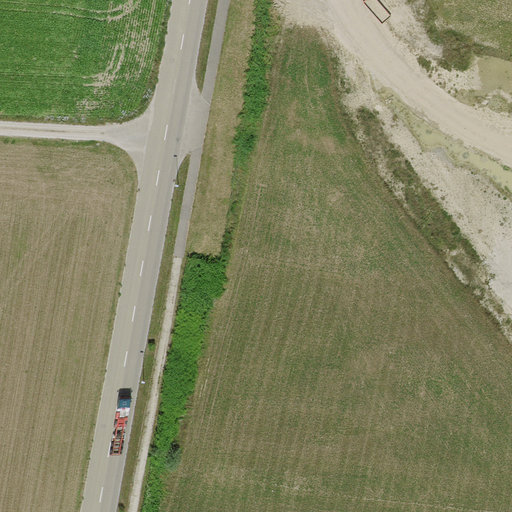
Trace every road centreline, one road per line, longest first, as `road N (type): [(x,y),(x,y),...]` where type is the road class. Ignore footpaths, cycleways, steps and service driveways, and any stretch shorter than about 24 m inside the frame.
road 1 (residential): [(190,0),(99,511)]
road 2 (track): [(0,128),(166,138)]
